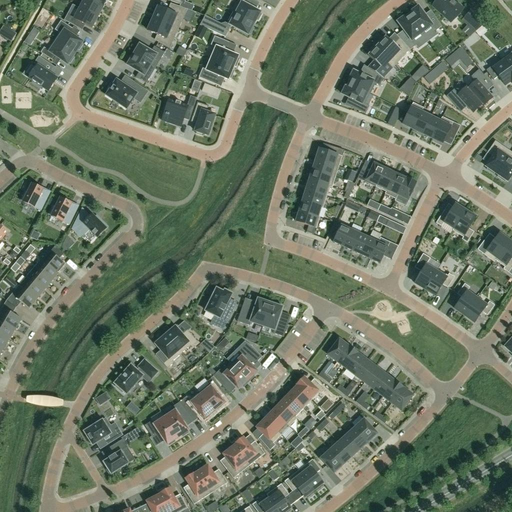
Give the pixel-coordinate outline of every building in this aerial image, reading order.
[(84,0),(80,9),(97,18),(103,8),(88,0),(84,0)] [(260,14),(260,13),(249,6),(252,0),(235,0),(239,2),(233,13),(254,24),(256,20),(258,21),(262,15),(260,14)] [(462,10),(450,0),(438,0),(434,6),(452,21),(462,10)] [(168,11),(158,7),(153,19),(178,30),(187,11),(174,5),(171,13),(168,11)] [(413,13),(409,16),(424,37),(424,36),(434,29),(436,32),(442,27),(433,14),(427,19),(418,7),(412,12),(413,13)] [(78,21),(92,29),(97,18),(80,9),(74,19),(71,17),(68,23),(75,27),(78,21)] [(40,15),(45,18),(48,13),(43,10),(40,15)] [(482,21),(471,10),(464,18),(476,28),(482,21)] [(254,24),(233,13),(224,29),(211,22),(208,29),(200,26),(204,18),(200,26),(225,38),(231,27),(248,36),(249,34),(250,35),(254,29),(252,28),(254,24)] [(424,37),(409,16),(405,19),(404,18),(397,22),(406,34),(399,39),(410,50),(410,51),(416,46),(414,44),(424,37)] [(158,43),(170,49),(178,30),(154,20),(153,19),(148,31),(160,37),(158,43)] [(58,33),(54,39),(74,53),(76,49),(78,50),(82,45),(80,43),(81,42),(68,33),(71,29),(60,21),(54,30),(58,33)] [(11,42),(16,33),(9,29),(5,38),(11,42)] [(30,47),(34,41),(28,36),(24,43),(30,47)] [(210,61),(234,70),(235,69),(239,61),(238,60),(239,58),(225,52),(229,43),(215,37),(210,48),(215,50),(210,61)] [(410,50),(399,39),(394,44),(385,37),(386,37),(377,47),(396,65),(410,50)] [(47,50),(43,47),(40,52),(52,61),(55,56),(67,64),(67,63),(69,64),(73,58),(71,57),(74,53),(54,39),(47,50)] [(135,52),(134,56),(155,69),(165,53),(154,47),(151,52),(140,45),(139,46),(137,45),(134,51),(135,52)] [(383,79),(384,79),(383,79),(396,65),(377,47),(368,56),(368,55),(367,56),(376,64),(371,69),(368,68),(367,68),(371,70),(383,79)] [(511,51),(501,60),(511,75),(511,51)] [(146,84),(155,69),(134,56),(132,59),(130,58),(126,64),(128,65),(127,66),(139,73),(136,78),(146,84)] [(51,75),(55,68),(39,57),(34,64),(37,66),(29,79),(33,82),(31,84),(40,90),(41,88),(49,92),(57,79),(51,75)] [(511,75),(501,60),(486,71),(493,81),(498,77),(505,86),(510,82),(511,84),(511,83),(511,75)] [(233,72),(234,70),(210,61),(206,70),(203,69),(199,79),(213,85),(216,77),(228,83),(229,80),(230,81),(234,72),(233,72)] [(443,63),(432,72),(437,78),(448,69),(443,63)] [(429,72),(423,65),(417,72),(423,78),(429,72)] [(351,79),(349,84),(370,94),(375,84),(379,86),(383,79),(371,70),(367,78),(362,75),(362,76),(353,71),(350,79),(351,79)] [(474,80),(467,87),(482,105),(483,107),(492,98),(486,92),(493,86),(479,70),(471,77),(474,80)] [(115,83),(113,82),(108,89),(110,91),(107,95),(106,96),(107,97),(107,96),(126,109),(126,110),(127,109),(133,99),(140,103),(148,92),(134,83),(130,90),(117,81),(116,82),(115,83)] [(345,88),(342,95),(350,99),(355,102),(351,109),(366,114),(369,107),(365,104),(370,94),(349,84),(346,88),(345,88)] [(412,91),(403,85),(399,90),(409,97),(412,91)] [(482,105),(467,87),(465,86),(457,93),(454,90),(446,97),(461,113),(468,107),(473,113),(482,105)] [(197,99),(190,97),(188,103),(195,105),(197,99)] [(187,105),(169,99),(166,107),(169,108),(164,122),(181,127),(187,105)] [(413,130),(422,111),(424,108),(413,103),(403,125),(413,130)] [(203,135),(208,137),(216,116),(206,112),(208,107),(197,104),(192,120),(198,122),(194,133),(196,133),(195,135),(202,137),(203,135)] [(423,135),(431,118),(432,115),(422,111),(413,130),(423,135)] [(432,139),(440,122),(431,118),(423,135),(432,139)] [(442,118),(440,122),(432,139),(443,144),(448,134),(455,137),(458,131),(451,127),(453,123),(442,118)] [(488,164),(486,167),(488,168),(487,170),(494,175),(495,173),(497,175),(511,153),(495,141),(486,154),(492,158),(488,164)] [(319,150),(316,160),(339,168),(344,151),(334,147),(332,154),(319,150)] [(511,152),(511,153),(497,175),(498,176),(497,177),(505,182),(506,181),(507,182),(510,179),(511,175),(511,152)] [(316,160),(313,171),(335,178),(339,168),(316,160)] [(376,187),(384,169),(374,164),(371,170),(363,167),(358,179),(376,187)] [(394,174),(384,169),(376,187),(386,192),(394,174)] [(313,171),(309,181),(332,188),(335,178),(313,171)] [(386,192),(385,194),(396,200),(398,195),(406,179),(394,174),(386,192)] [(406,180),(406,179),(396,200),(395,201),(405,206),(416,183),(407,179),(406,180)] [(309,181),(306,191),(326,198),(330,188),(332,188),(309,181)] [(345,192),(346,192),(350,194),(354,185),(348,182),(345,192)] [(27,193),(25,192),(20,201),(40,211),(47,199),(40,196),(43,190),(31,184),(27,193)] [(306,191),(303,201),(323,208),(326,198),(306,191)] [(72,204),(60,199),(56,207),(53,206),(49,215),(69,225),(76,211),(70,208),(72,204)] [(303,201),(299,212),(320,218),(318,217),(321,208),(323,208),(303,201)] [(353,203),(347,201),(345,207),(350,210),(353,203)] [(453,232),(466,211),(464,210),(465,209),(458,204),(457,206),(455,205),(448,216),(443,213),(436,224),(441,227),(444,223),(454,229),(452,231),(453,232)] [(388,216),(391,210),(384,206),(381,213),(388,216)] [(401,214),(391,210),(388,216),(398,221),(401,214)] [(469,230),(476,218),(475,217),(476,215),(468,211),(467,212),(466,211),(453,232),(463,238),(462,240),(467,243),(474,232),(469,230)] [(306,233),(312,235),(314,228),(316,229),(320,218),(299,212),(296,222),(308,226),(306,233)] [(369,219),(377,222),(380,216),(372,212),(369,219)] [(79,215),(72,230),(80,238),(89,230),(97,238),(108,227),(101,220),(99,222),(92,215),(88,219),(79,215)] [(380,216),(377,222),(382,225),(385,219),(380,216)] [(290,221),(287,232),(293,233),(296,222),(290,221)] [(393,230),(404,235),(407,229),(396,224),(393,230)] [(351,230),(341,226),(333,243),(343,247),(351,230)] [(360,234),(351,230),(343,247),(352,251),(360,234)] [(40,234),(34,231),(30,238),(37,241),(40,234)] [(369,238),(360,234),(352,251),(361,256),(369,239),(369,238)] [(495,261),(509,241),(508,240),(509,239),(502,234),(501,235),(499,234),(491,245),(485,240),(477,250),(494,263),(495,261)] [(379,240),(370,236),(369,238),(369,239),(361,256),(370,260),(379,241),(379,240)] [(67,238),(60,252),(65,256),(69,251),(66,249),(70,241),(67,238)] [(379,240),(379,241),(370,260),(380,265),(383,257),(392,261),(398,247),(380,238),(379,240)] [(74,245),(70,241),(66,249),(69,251),(74,245)] [(511,241),(511,243),(509,241),(495,261),(505,268),(503,270),(511,275),(511,260),(511,258),(511,241)] [(29,255),(34,249),(30,245),(25,251),(29,255)] [(44,261),(45,263),(59,274),(66,265),(59,259),(61,256),(54,249),(44,261)] [(8,256),(13,260),(17,255),(12,251),(8,256)] [(425,290),(436,272),(441,265),(423,254),(415,268),(421,272),(414,284),(425,290)] [(59,274),(45,263),(44,261),(41,259),(34,268),(38,271),(39,273),(51,283),(59,274)] [(10,269),(15,273),(20,267),(15,263),(10,269)] [(34,268),(26,277),(44,292),(51,283),(39,273),(38,271),(34,268)] [(448,288),(454,277),(449,274),(446,278),(436,272),(425,290),(436,297),(443,285),(448,288)] [(19,286),(36,301),(44,292),(26,277),(19,286)] [(464,316),(477,299),(467,292),(470,288),(465,284),(457,295),(462,298),(454,309),(464,316)] [(19,286),(7,301),(16,308),(20,302),(29,309),(36,301),(19,286)] [(211,324),(223,330),(233,311),(226,308),(227,307),(226,307),(232,295),(225,291),(224,293),(217,289),(210,302),(208,302),(205,309),(206,310),(206,312),(215,316),(211,324)] [(251,323),(263,327),(270,304),(267,302),(267,301),(261,298),(260,300),(258,300),(256,307),(252,306),(252,305),(250,304),(248,310),(242,307),(237,322),(250,326),(251,323)] [(487,316),(495,306),(489,302),(487,306),(477,299),(464,316),(474,324),(482,313),(487,316)] [(21,319),(12,314),(16,308),(7,301),(0,312),(0,319),(15,329),(21,319)] [(274,305),(270,304),(263,327),(274,330),(273,334),(283,337),(288,324),(281,322),(282,319),(279,318),(283,308),(281,307),(282,306),(275,303),(274,305)] [(15,329),(0,319),(0,333),(9,339),(15,329)] [(172,327),(165,333),(167,335),(165,336),(181,354),(191,346),(192,348),(198,343),(187,331),(182,335),(175,327),(173,329),(172,327)] [(0,346),(3,349),(9,339),(0,333),(0,346)] [(181,354),(165,336),(164,337),(163,336),(156,341),(157,343),(155,344),(162,352),(157,357),(167,369),(173,364),(172,362),(181,354)] [(337,362),(349,347),(339,340),(328,355),(337,362)] [(252,367),(262,357),(252,347),(246,343),(233,355),(235,359),(231,364),(249,382),(255,377),(253,376),(257,372),(252,367)] [(220,344),(216,347),(221,352),(224,348),(220,344)] [(337,362),(346,369),(358,354),(349,347),(337,362)] [(346,369),(355,376),(367,361),(358,354),(346,369)] [(138,373),(131,366),(115,383),(116,385),(115,386),(121,392),(123,391),(126,394),(142,377),(148,383),(158,372),(145,360),(138,367),(141,370),(138,373)] [(355,376),(365,383),(376,368),(367,361),(355,376)] [(244,388),(249,382),(231,364),(222,373),(220,370),(213,377),(223,387),(229,381),(238,390),(242,387),(244,388)] [(326,366),(322,372),(327,376),(331,370),(326,366)] [(208,370),(214,376),(217,373),(210,367),(208,370)] [(365,383),(374,390),(385,375),(376,368),(365,383)] [(318,376),(324,380),(327,376),(322,372),(318,376)] [(374,390),(383,397),(394,382),(385,375),(374,390)] [(199,393),(214,412),(217,409),(218,410),(224,406),(222,404),(223,404),(216,394),(221,390),(212,378),(207,382),(209,385),(199,393)] [(312,385),(304,378),(297,385),(298,386),(312,400),(319,393),(321,395),(325,390),(316,381),(312,385)] [(352,381),(345,389),(350,393),(357,385),(352,381)] [(392,404),(403,389),(394,382),(383,397),(392,404)] [(298,386),(289,395),(304,409),(312,400),(298,386)] [(345,389),(342,393),(347,398),(350,393),(345,389)] [(401,411),(413,396),(403,389),(392,404),(401,411)] [(103,403),(114,397),(110,390),(99,396),(103,403)] [(211,414),(214,412),(199,393),(189,400),(187,397),(180,403),(188,414),(195,409),(204,419),(205,418),(208,419),(211,416),(211,414)] [(304,409),(289,395),(281,403),(296,417),(304,409)] [(356,402),(361,406),(364,402),(359,398),(356,402)] [(369,406),(364,402),(361,406),(366,410),(369,406)] [(165,418),(178,438),(181,435),(182,437),(188,433),(187,432),(188,431),(181,419),(188,414),(180,403),(172,407),(175,411),(165,418)] [(296,417),(281,403),(273,412),(285,424),(289,428),(297,419),(296,417)] [(285,424),(273,412),(265,419),(278,432),(281,435),(289,428),(285,424)] [(315,417),(319,421),(325,416),(321,412),(315,417)] [(374,416),(379,420),(382,416),(377,412),(374,416)] [(388,420),(382,416),(379,420),(384,424),(388,420)] [(178,438),(165,418),(154,425),(152,421),(145,426),(152,437),(159,433),(167,445),(168,444),(169,446),(175,442),(174,440),(178,438)] [(107,445),(122,436),(115,424),(110,427),(106,419),(85,432),(88,437),(86,438),(90,445),(92,444),(93,445),(103,439),(107,445)] [(278,432),(265,419),(257,428),(263,435),(258,439),(269,452),(275,446),(273,444),(281,435),(278,432)] [(324,419),(320,423),(324,428),(329,423),(324,419)] [(368,442),(377,434),(364,420),(356,428),(368,442)] [(320,432),(324,428),(320,423),(316,428),(320,432)] [(139,427),(131,433),(134,438),(136,437),(137,438),(144,434),(139,427)] [(368,442),(356,428),(347,436),(360,450),(368,442)] [(312,440),(317,436),(312,432),(308,436),(312,440)] [(360,450),(347,436),(338,443),(351,457),(360,450)] [(237,444),(233,447),(249,466),(265,454),(257,444),(251,448),(243,438),(236,443),(236,444),(237,444)] [(301,443),(296,439),(290,444),(295,449),(301,443)] [(122,441),(108,450),(112,456),(109,459),(104,463),(108,469),(106,470),(110,476),(132,462),(124,451),(127,449),(122,441)] [(351,457),(338,443),(330,451),(342,465),(351,457)] [(249,466),(233,447),(230,450),(229,448),(223,453),(224,454),(223,455),(231,464),(225,469),(233,479),(249,466)] [(342,465),(330,451),(321,459),(334,473),(342,465)] [(323,483),(316,474),(320,470),(312,460),(298,471),(314,491),(315,490),(316,491),(323,486),(322,485),(323,483)] [(201,471),(197,473),(211,495),(228,485),(221,474),(215,477),(208,466),(207,467),(206,465),(200,469),(201,471)] [(254,473),(259,479),(265,474),(260,468),(254,473)] [(314,491),(298,471),(284,482),(292,492),(297,489),(305,498),(306,497),(307,498),(314,493),(313,492),(314,491)] [(211,495),(197,473),(194,475),(193,474),(185,479),(190,487),(184,491),(194,505),(211,495)] [(281,485),(266,495),(268,497),(278,511),(288,511),(290,511),(289,509),(291,508),(284,499),(289,495),(281,485)] [(162,494),(158,496),(166,511),(181,511),(188,509),(182,497),(175,501),(169,489),(164,492),(161,493),(162,494)] [(143,496),(131,502),(136,511),(149,511),(145,502),(146,502),(143,496)] [(166,511),(158,496),(155,498),(154,496),(147,500),(148,501),(147,502),(152,511),(166,511)] [(278,511),(268,497),(259,504),(257,502),(252,505),(257,511),(278,511)] [(211,506),(210,508),(212,511),(213,511),(219,509),(216,503),(211,506)]
